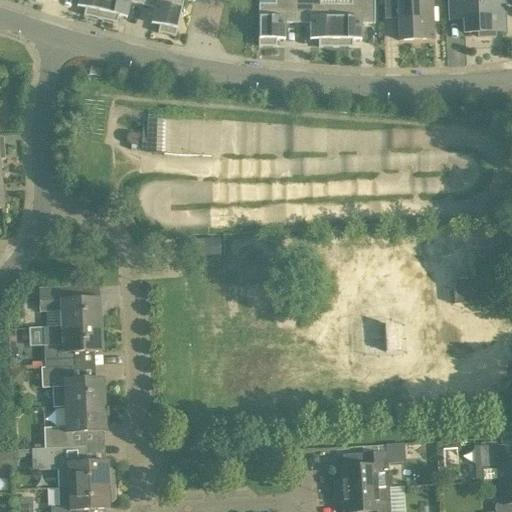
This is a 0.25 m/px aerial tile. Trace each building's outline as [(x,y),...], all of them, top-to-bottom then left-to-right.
[(99,20),(103,0),(77,0),(76,7),(84,9),(82,17),(99,20)] [(103,0),(99,20),(116,24),(117,17),(126,19),(129,3),(142,6),(143,0),(103,0)] [(143,0),(142,6),(155,9),(151,24),(158,26),(157,34),(174,38),(183,0),(143,0)] [(296,23),(296,0),(274,0),(274,5),(258,5),(257,48),(275,48),(275,41),(284,41),(284,23),(296,23)] [(296,0),(296,23),(309,23),(309,41),(317,41),(317,48),(335,48),(335,6),(319,6),(319,0),(296,0)] [(360,42),(361,24),(374,24),(373,0),(350,0),(351,6),(335,6),(335,48),(352,49),(352,41),(360,42)] [(433,40),(431,0),(396,0),(397,4),(383,5),(384,24),(397,24),(398,42),(433,40)] [(493,3),(492,0),(447,0),(448,20),(461,20),(462,34),(476,33),(477,38),(493,37),(492,33),(503,32),(502,2),(493,3)] [(194,258),(220,257),(220,240),(193,240),(194,258)] [(202,346),(204,402),(456,393),(455,379),(471,379),(471,373),(457,374),(456,354),(504,352),(502,313),(469,314),(467,252),(451,252),(453,304),(443,304),(444,320),(362,323),(362,318),(326,319),(327,346),(284,347),(284,344),(202,346)] [(58,328),(98,326),(97,301),(67,302),(67,289),(37,290),(38,310),(57,309),(58,328)] [(42,369),(69,368),(73,368),(72,354),(99,353),(98,326),(58,328),(40,329),(42,369)] [(61,408),(102,406),(101,381),(69,382),(69,368),(42,369),(38,369),(39,389),(51,389),(52,409),(61,409),(61,408)] [(42,450),(73,449),(72,435),(103,433),(102,406),(61,408),(61,409),(62,429),(41,430),(42,450)] [(498,482),(511,481),(511,457),(503,458),(501,446),(478,447),(480,469),(497,468),(498,482)] [(66,489),(113,486),(113,473),(110,470),(105,470),(105,464),(79,465),(79,449),(73,449),(42,450),(31,450),(32,473),(65,471),(66,489)] [(334,493),(387,489),(387,488),(391,484),(390,478),(387,476),(385,453),(361,455),(362,468),(339,469),(340,481),(333,481),(334,493)] [(0,469),(13,469),(13,455),(0,455),(0,469)] [(494,511),(511,511),(511,481),(498,482),(499,495),(494,495),(494,511)] [(113,486),(66,489),(67,509),(49,509),(49,511),(101,511),(107,511),(106,503),(112,503),(114,501),(113,486)] [(389,511),(387,489),(334,493),(335,504),(342,504),(342,511),(389,511)] [(30,511),(30,499),(18,500),(18,511),(30,511)]
